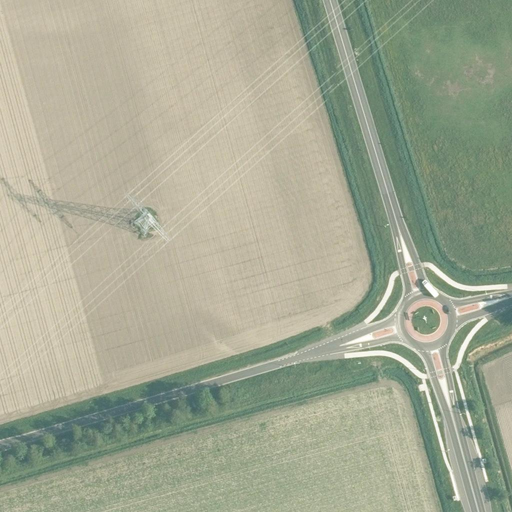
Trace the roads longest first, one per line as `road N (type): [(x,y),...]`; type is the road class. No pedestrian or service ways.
road 1 (unclassified): [(312,351),(0,445)]
road 2 (motorway): [(388,199),(328,0)]
